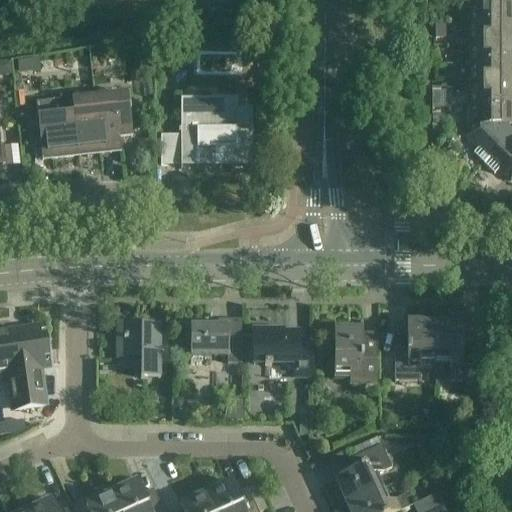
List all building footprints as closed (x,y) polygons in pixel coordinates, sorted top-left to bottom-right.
[(465,0),(465,12),(469,12),(469,27),(511,26),(511,17),(508,17),(508,5),(490,5),(489,0),(465,0)] [(465,47),(508,47),(508,37),(511,36),(511,26),(469,27),(469,42),(465,42),(465,47)] [(469,68),(511,67),(511,57),(508,58),(508,47),(465,47),(465,53),(469,53),(469,68)] [(10,65),(0,66),(0,73),(4,78),(11,77),(10,65)] [(465,89),(508,88),(508,77),(511,77),(511,67),(469,68),(469,82),(465,82),(465,89)] [(469,108),(511,107),(511,98),(508,99),(508,88),(465,89),(465,93),(469,93),(469,108)] [(35,105),(37,119),(42,162),(121,153),(120,141),(132,140),(128,95),(35,105)] [(181,137),(160,137),(160,168),(181,168),(181,169),(252,169),(252,111),(237,111),(237,101),(180,102),(181,137)] [(465,129),(508,129),(508,118),(511,118),(511,107),(469,108),(469,123),(465,123),(465,129)] [(508,129),(465,129),(465,140),(477,151),(473,155),(484,166),(490,160),(511,137),(511,135),(508,131),(508,129)] [(511,137),(490,160),(484,166),(494,176),(498,172),(509,184),(511,183),(511,137)] [(450,138),(438,139),(439,150),(450,149),(450,138)] [(227,366),(242,366),(242,322),(218,322),(218,328),(190,327),(190,358),(227,358),(227,366)] [(140,361),(140,380),(160,381),(160,328),(142,328),(142,324),(116,324),(116,361),(140,361)] [(407,344),(394,344),(394,384),(420,384),(420,359),(435,359),(435,324),(407,324),(407,344)] [(463,324),(435,324),(435,359),(449,359),(449,384),(475,384),(475,345),(463,345),(463,324)] [(40,331),(0,336),(0,374),(9,373),(14,411),(43,407),(38,369),(45,368),(40,331)] [(292,368),(292,381),(311,381),(311,346),(298,347),(298,334),(271,334),(271,332),(253,332),(253,368),(292,368)] [(334,332),(334,380),(349,380),(349,388),(377,388),(377,336),(362,336),(362,332),(334,332)] [(174,410),(178,410),(183,406),(183,401),(174,401),(174,410)] [(309,419),(299,419),(299,437),(309,437),(309,419)] [(13,423),(0,424),(0,436),(14,435),(13,423)] [(354,473),(335,482),(347,508),(379,493),(373,479),(392,471),(377,439),(349,452),(353,460),(358,471),(354,473)] [(437,459),(427,464),(430,470),(439,465),(440,465),(437,459)] [(110,495),(118,511),(162,511),(153,490),(141,496),(136,484),(110,495)] [(205,495),(212,511),(257,511),(248,491),(236,496),(231,484),(205,495)] [(379,493),(347,508),(348,511),(404,511),(409,510),(404,497),(385,506),(379,493)] [(118,511),(110,495),(86,506),(88,511),(118,511)] [(212,511),(205,495),(180,506),(182,511),(212,511)] [(414,511),(432,511),(443,507),(438,496),(412,507),(414,511)] [(29,511),(68,511),(67,510),(61,511),(54,511),(50,503),(29,511)]
